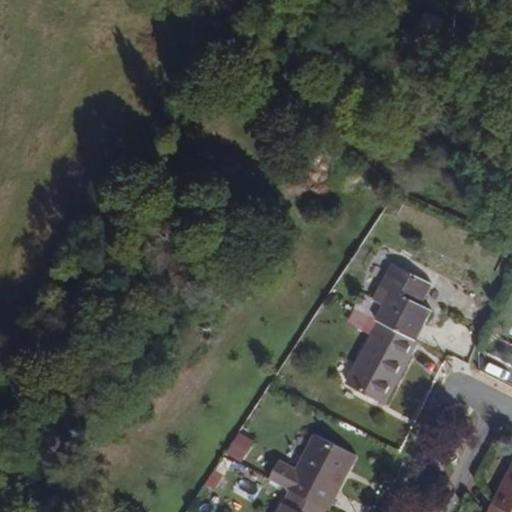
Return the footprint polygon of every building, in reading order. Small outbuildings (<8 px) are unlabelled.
[(414,345),(430,312),(420,307),(430,290),(389,266),(375,289),(386,296),(381,305),(362,293),(349,312),(375,325),(414,345)] [(383,408),(417,347),(414,345),(375,325),(342,389),(383,408)] [(329,511),(358,455),(313,430),(283,487),(287,489),(329,511)] [(511,511),(511,461),(487,511),(511,511)] [(328,511),(329,511),(287,489),(275,511),(328,511)]
